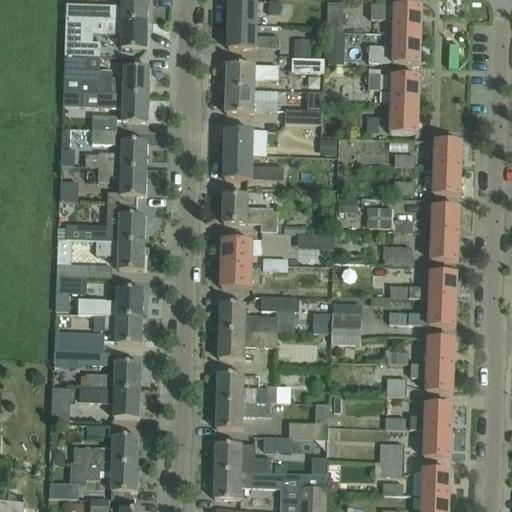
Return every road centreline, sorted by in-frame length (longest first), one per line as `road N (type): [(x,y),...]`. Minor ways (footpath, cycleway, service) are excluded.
road 1 (residential): [(169,511),(170,482),(182,463),(188,0)]
road 2 (residential): [(489,511),(502,0)]
